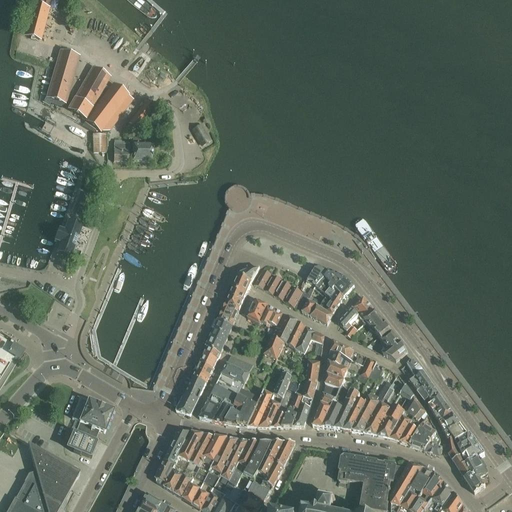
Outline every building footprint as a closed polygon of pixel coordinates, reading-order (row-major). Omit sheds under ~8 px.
[(131,0),(118,0),(148,26),(153,26),(155,23),(152,18),(131,0)] [(34,5),(25,36),(40,40),(48,9),(34,5)] [(179,44),(170,37),(162,43),(170,49),(205,80),(212,81),(214,77),(212,71),(179,44)] [(47,99),(65,105),(68,92),(63,91),(73,56),(60,53),(47,99)] [(93,69),(68,111),(85,121),(100,95),(105,87),(109,79),(93,69)] [(105,87),(100,95),(104,98),(86,123),(100,134),(109,132),(133,101),(124,94),(115,87),(114,86),(110,91),(105,87)] [(201,126),(193,131),(202,147),(210,142),(201,126)] [(139,145),(140,139),(140,138),(137,138),(137,131),(131,131),(131,133),(126,134),(126,140),(132,139),(132,164),(151,164),(152,154),(152,147),(147,147),(147,145),(139,145)] [(105,135),(92,136),(93,154),(106,154),(105,135)] [(121,141),(114,141),(113,154),(113,164),(129,164),(129,154),(129,143),(121,143),(121,141)] [(85,216),(92,197),(83,194),(76,212),(85,216)] [(71,258),(81,228),(68,223),(57,253),(71,258)] [(315,270),(307,283),(306,284),(314,289),(316,289),(324,280),(323,280),(327,273),(317,270),(315,270)] [(244,274),(239,277),(252,285),(258,274),(260,271),(255,271),(252,272),(248,273),(244,274)] [(262,272),(258,280),(254,287),(264,293),(273,278),(262,272)] [(324,280),(316,289),(328,299),(335,292),(335,291),(344,281),(341,279),(336,276),(327,273),(323,280),(324,280)] [(252,285),(239,277),(233,291),(246,298),(252,285)] [(283,284),(273,278),(264,293),(274,298),(283,284)] [(346,282),(344,281),(335,291),(335,292),(328,299),(331,301),(337,294),(344,301),(354,290),(351,286),(346,282)] [(283,284),(274,298),(284,304),(293,289),(283,284)] [(302,295),(293,289),(284,304),(294,309),(302,295)] [(233,291),(230,298),(243,304),(246,298),(233,291)] [(339,307),(344,301),(337,294),(331,301),(339,307)] [(230,298),(227,305),(240,312),(243,304),(230,298)] [(363,299),(352,311),(359,318),(363,323),(363,322),(375,313),(363,299)] [(320,311),(323,305),(315,300),(313,304),(308,302),(302,314),(311,319),(316,309),(320,311)] [(326,300),(323,305),(320,311),(332,318),(337,309),(326,300)] [(260,325),(268,309),(256,302),(248,320),(259,327),(260,325)] [(227,305),(223,313),(237,319),(240,312),(227,305)] [(268,309),(260,325),(267,327),(268,325),(269,326),(276,313),(268,309)] [(316,309),(311,319),(327,328),(332,318),(320,311),(316,309)] [(352,311),(346,318),(352,325),(359,318),(352,311)] [(218,321),(219,321),(233,328),(237,319),(223,313),(219,321),(218,321)] [(282,316),(276,313),(269,326),(276,329),(282,316)] [(375,313),(363,322),(389,352),(383,357),(396,364),(408,355),(375,313)] [(276,329),(272,339),(284,346),(286,346),(297,324),(288,319),(282,316),(276,329)] [(344,320),(339,326),(347,333),(352,328),(350,326),(352,325),(346,318),(344,320)] [(218,321),(214,330),(229,337),(233,328),(219,321),(218,321)] [(306,329),(297,324),(286,346),(296,352),(307,330),(306,329)] [(352,328),(347,333),(344,337),(352,341),(357,332),(352,328)] [(229,337),(214,330),(210,339),(225,346),(229,337)] [(307,330),(296,352),(305,356),(311,343),(317,345),(319,336),(315,334),(307,330)] [(0,380),(12,361),(21,346),(0,332),(0,380)] [(225,346),(210,339),(206,348),(221,355),(225,346)] [(272,339),(269,345),(264,356),(277,362),(281,353),(284,346),(272,339)] [(333,342),(331,354),(350,362),(354,352),(333,342)] [(13,346),(8,356),(21,364),(27,355),(13,346)] [(221,355),(206,348),(208,349),(204,356),(213,360),(212,362),(217,364),(221,355)] [(350,362),(331,354),(329,364),(347,371),(352,362),(350,362)] [(213,360),(204,356),(200,365),(213,371),(217,364),(212,362),(213,360)] [(418,369),(413,361),(407,366),(415,380),(416,381),(423,375),(419,369),(418,369)] [(299,385),(291,409),(299,413),(304,401),(312,404),(316,388),(320,364),(308,362),(304,384),(296,381),(295,383),(299,385)] [(329,364),(327,374),(344,381),(348,372),(347,371),(329,364)] [(213,371),(200,365),(193,380),(206,386),(213,371)] [(227,366),(222,376),(245,387),(250,377),(249,377),(246,375),(242,373),(238,371),(235,369),(231,368),(227,366)] [(369,369),(365,367),(360,377),(368,380),(373,370),(369,369)] [(382,373),(374,369),(369,380),(377,384),(382,373)] [(273,398),(271,403),(280,407),(282,402),(292,380),(292,379),(287,378),(288,374),(284,372),(273,398)] [(344,381),(327,374),(327,375),(325,387),(340,393),(340,391),(344,381)] [(416,381),(415,380),(410,383),(417,393),(422,389),(423,391),(431,386),(423,375),(416,381)] [(222,376),(216,388),(231,396),(227,402),(235,406),(242,391),(245,387),(222,376)] [(206,386),(193,380),(176,414),(190,418),(199,401),(206,386)] [(282,402),(280,407),(270,430),(281,431),(291,409),(299,385),(295,383),(296,381),(292,380),(282,402)] [(370,396),(365,406),(376,413),(390,390),(389,390),(391,386),(387,384),(385,389),(378,400),(370,396)] [(422,389),(417,393),(423,400),(427,397),(430,402),(438,397),(431,386),(423,391),(422,389)] [(340,393),(325,387),(324,395),(336,400),(340,393)] [(414,399),(406,387),(401,397),(407,401),(412,403),(414,399)] [(231,396),(216,388),(199,421),(213,424),(224,426),(235,406),(227,402),(231,396)] [(390,390),(376,413),(363,436),(377,438),(385,424),(391,412),(385,409),(394,393),(390,390)] [(235,406),(224,426),(235,428),(247,430),(256,410),(256,408),(258,407),(260,401),(258,399),(259,399),(242,391),(235,406)] [(332,409),(323,430),(334,432),(350,396),(340,391),(340,393),(336,400),(324,395),(324,396),(336,402),(332,409)] [(261,400),(259,399),(258,399),(260,401),(258,407),(256,408),(256,410),(247,430),(258,430),(271,403),(273,398),(264,394),(261,400)] [(351,395),(350,396),(334,432),(343,433),(358,403),(359,399),(351,395)] [(324,396),(321,406),(332,409),(336,402),(324,396)] [(432,405),(430,402),(427,397),(423,400),(428,408),(432,405)] [(438,397),(430,402),(432,405),(428,408),(433,415),(445,407),(438,397)] [(394,408),(391,412),(385,424),(377,438),(390,441),(400,445),(412,425),(414,421),(415,420),(419,422),(425,413),(414,399),(412,403),(407,401),(401,412),(394,408)] [(80,423),(76,434),(74,433),(67,450),(73,452),(73,454),(80,457),(80,455),(91,460),(98,443),(94,442),(98,432),(105,435),(105,434),(105,433),(113,414),(113,413),(112,412),(104,409),(97,406),(97,407),(89,403),(88,403),(87,404),(80,401),(72,420),(80,423)] [(291,409),(281,431),(304,430),(312,404),(304,401),(299,413),(291,409)] [(271,403),(258,430),(270,430),(280,407),(271,403)] [(364,406),(358,403),(343,433),(351,434),(365,406),(364,406)] [(332,409),(321,406),(320,410),(313,429),(323,430),(332,409)] [(376,413),(365,406),(351,434),(363,436),(376,413)] [(452,417),(445,407),(433,415),(439,425),(452,417)] [(412,425),(400,445),(409,448),(428,418),(426,415),(425,413),(419,422),(415,420),(414,421),(412,425)] [(452,417),(439,425),(444,435),(460,426),(452,417)] [(437,434),(428,418),(409,448),(424,453),(437,434)] [(467,437),(460,426),(444,435),(448,443),(453,440),(455,444),(467,437)] [(192,435),(181,433),(180,433),(164,463),(175,469),(175,468),(179,460),(192,435)] [(440,443),(437,434),(424,453),(429,455),(433,457),(439,459),(442,453),(442,450),(438,449),(440,443)] [(204,438),(192,435),(179,460),(190,466),(204,438)] [(474,447),(467,437),(455,444),(459,453),(460,455),(474,447)] [(204,438),(190,466),(200,471),(216,440),(204,438)] [(216,440),(200,471),(199,473),(208,478),(209,475),(227,442),(216,440)] [(453,440),(448,443),(449,454),(448,456),(464,480),(471,477),(468,471),(465,466),(467,465),(479,458),(482,457),(476,449),(473,451),(473,452),(472,453),(462,459),(460,455),(459,453),(455,444),(453,440)] [(227,442),(209,475),(219,480),(238,443),(227,442)] [(219,480),(213,491),(222,496),(229,485),(235,473),(249,444),(238,443),(219,480)] [(235,473),(229,485),(236,490),(241,480),(241,479),(243,476),(245,477),(260,446),(249,444),(235,473)] [(29,475),(8,511),(59,511),(66,500),(65,500),(78,476),(78,473),(27,445),(35,474),(29,475)] [(272,446),(260,446),(245,477),(253,482),(272,446)] [(272,446),(253,482),(254,482),(259,476),(266,480),(274,465),(283,446),(272,446)] [(283,446),(274,465),(283,471),(295,446),(283,446)] [(474,447),(460,455),(462,459),(472,453),(473,452),(473,451),(476,449),(474,447)] [(486,470),(479,458),(467,465),(470,470),(476,467),(482,479),(488,476),(485,471),(486,470)] [(396,468),(342,459),(339,476),(340,476),(339,484),(347,485),(347,483),(365,487),(361,511),(366,511),(386,511),(388,508),(387,507),(389,494),(390,494),(391,493),(392,493),(404,473),(405,470),(396,468)] [(175,469),(164,463),(156,481),(156,482),(157,485),(164,490),(173,472),(175,469)] [(274,465),(266,480),(264,486),(272,491),(283,471),(274,465)] [(410,466),(405,475),(390,500),(390,511),(397,511),(399,507),(401,509),(423,472),(410,466)] [(471,477),(464,480),(475,496),(485,489),(479,481),(482,479),(476,467),(470,470),(473,476),(471,477)] [(173,472),(164,490),(174,496),(184,476),(183,478),(173,472)] [(399,507),(397,511),(411,511),(434,476),(423,472),(401,509),(399,507)] [(208,478),(199,473),(194,481),(204,486),(208,478)] [(209,475),(208,478),(204,486),(213,491),(219,480),(209,475)] [(184,476),(174,496),(183,502),(191,487),(194,481),(184,476)] [(434,476),(411,511),(425,511),(444,486),(434,476)] [(251,484),(245,495),(264,506),(270,494),(262,489),(251,484)] [(442,511),(453,496),(444,486),(425,511),(442,511)] [(200,492),(191,487),(183,502),(192,507),(200,492)] [(210,497),(200,492),(192,507),(199,511),(202,511),(211,495),(210,497)] [(245,495),(244,494),(239,501),(245,504),(241,510),(245,511),(260,511),(264,506),(245,495)] [(211,495),(202,511),(215,511),(222,502),(211,495)] [(454,496),(453,496),(442,511),(459,511),(462,507),(463,507),(454,496)] [(153,511),(166,511),(168,509),(148,497),(143,506),(153,511)] [(301,511),(331,511),(333,504),(336,504),(336,503),(333,502),(334,502),(333,502),(334,500),(332,499),(332,502),(321,500),(321,497),(320,497),(319,499),(319,500),(317,499),(316,501),(319,501),(317,509),(315,508),(314,510),(313,511),(304,509),(302,506),(300,507),(302,510),(301,511)] [(222,502),(215,511),(232,511),(236,507),(236,506),(234,509),(222,502)]
